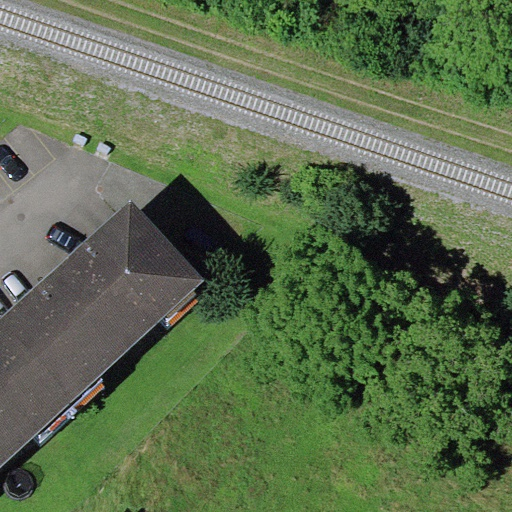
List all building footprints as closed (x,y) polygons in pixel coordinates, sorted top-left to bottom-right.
[(130,199),(0,319),(0,330),(68,404),(100,376),(164,316),(193,290),(204,279),(130,199)] [(197,295),(193,290),(164,316),(168,321),(197,295)] [(0,469),(35,437),(68,404),(0,330),(0,469)] [(100,376),(68,404),(73,409),(104,380),(100,376)] [(40,441),(73,409),(68,404),(35,437),(40,441)]
